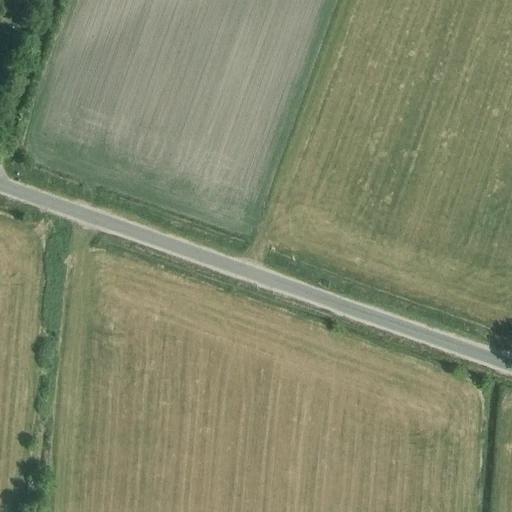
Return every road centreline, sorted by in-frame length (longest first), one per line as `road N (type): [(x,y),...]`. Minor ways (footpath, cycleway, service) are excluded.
road 1 (unclassified): [(511,366),(0,187)]
road 2 (track): [(0,139),(50,0)]
